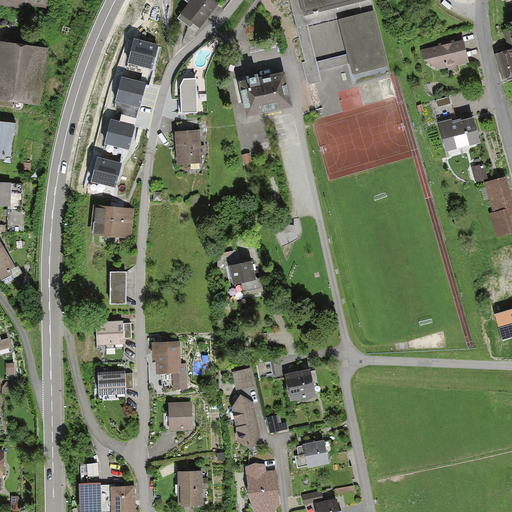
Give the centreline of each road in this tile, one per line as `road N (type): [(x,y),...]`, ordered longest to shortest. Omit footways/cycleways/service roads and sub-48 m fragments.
road 1 (residential): [(141,449),(142,229),(159,104),(171,66),(238,0)]
road 2 (primary): [(115,0),(64,141),(49,256),(50,323)]
road 3 (residential): [(351,359),(295,109),(288,42)]
road 4 (residential): [(141,449),(117,447),(93,427),(69,332),(50,323)]
road 5 (residential): [(511,365),(351,359)]
road 6 (residential): [(351,359),(344,377),(369,511)]
road 7 (residential): [(481,0),(511,141)]
